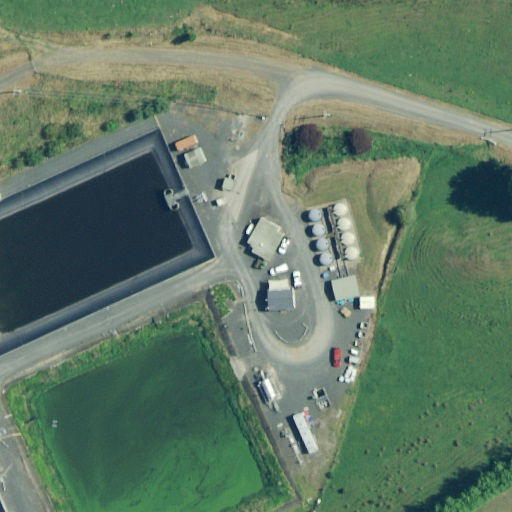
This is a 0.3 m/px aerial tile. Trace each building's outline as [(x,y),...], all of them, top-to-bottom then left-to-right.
[(175,143),(178,150),(199,141),(196,133),(175,143)] [(184,155),(191,170),(208,162),(202,146),(184,155)] [(337,216),(338,216),(339,217),(340,217),(342,217),(343,217),(344,217),(345,216),(346,215),(347,214),(348,213),(349,212),(349,211),(349,209),(349,208),(348,207),(348,206),(347,205),(346,204),(345,203),(344,203),(342,202),(341,202),(340,202),(338,203),(337,203),(336,204),(335,205),(335,206),(334,208),(334,209),(334,210),(334,211),(334,213),(335,214),(336,215),(337,216)] [(311,223),(312,224),(313,224),(315,224),(316,224),(317,224),(318,224),(320,223),(321,222),(321,221),(322,220),(323,219),(323,218),(323,216),(323,215),(322,214),(322,213),(321,212),(320,211),(319,210),(318,210),(316,209),(315,209),(314,210),(313,210),(311,211),(310,211),(309,212),(309,213),(308,215),(308,216),(308,217),(308,219),(308,220),(309,221),(310,222),(311,223)] [(340,231),(342,231),(343,232),(344,232),(345,232),(347,232),(348,232),(349,231),(350,230),(351,229),(352,228),(352,227),(353,226),(353,224),(352,223),(352,222),(351,220),(351,219),(350,219),(348,218),(347,217),(346,217),(345,217),(343,217),(342,218),(341,218),(340,219),(339,220),(338,221),(338,222),(338,224),(337,225),(338,226),(338,227),(339,229),(339,230),(340,231)] [(289,232),(265,218),(251,243),(257,247),(254,252),(271,262),(289,232)] [(314,238),(315,238),(317,239),(318,239),(319,239),(321,239),(322,239),(323,238),(324,237),(325,236),(326,235),(326,234),(326,233),(326,231),(326,230),(326,229),(325,228),(324,227),(323,226),(322,225),(321,224),(320,224),(318,224),(317,224),(316,225),(315,225),(314,226),(313,227),(312,228),(312,229),(311,231),(311,232),(311,233),(312,235),(313,236),(313,237),(314,238)] [(345,245),(346,246),(347,247),(349,247),(350,247),(351,247),(353,246),(354,246),(355,245),(356,244),(356,243),(357,242),(357,240),(357,239),(357,238),(357,236),(356,235),(355,234),(354,233),(353,233),(352,232),(351,232),(349,232),(348,232),(347,232),(346,233),(344,234),(344,235),(343,236),(342,237),(342,238),(342,240),(342,241),(343,242),(343,243),(344,244),(345,245)] [(319,252),(320,253),(322,253),(323,254),(324,254),(325,254),(327,253),(328,253),(329,252),(330,251),(330,250),(331,248),(331,247),(331,246),(331,244),(331,243),(330,242),(329,241),(328,240),(327,239),(326,239),(325,239),(323,239),(322,239),(321,239),(320,240),(319,241),(318,242),(317,243),(317,244),(316,245),(316,247),(316,248),(317,249),(317,250),(318,251),(319,252)] [(349,260),(351,261),(352,261),(353,262),(354,262),(356,261),(357,261),(358,260),(359,260),(360,259),(361,258),(361,256),(362,255),(362,254),(361,252),(361,251),(360,250),(360,249),(359,248),(357,247),(356,247),(355,247),(354,247),(352,247),(351,247),(350,248),(349,249),(348,250),(347,251),(347,252),(347,253),(347,254),(347,256),(347,257),(348,258),(349,259),(349,260)] [(323,267),(324,268),(325,268),(327,269),(328,269),(329,268),(331,268),(332,267),(333,267),(334,266),(334,264),(335,263),(335,262),(335,261),(335,259),(335,258),(334,257),(333,256),(332,255),(331,254),(330,254),(329,254),(327,253),(326,254),(325,254),(324,255),(323,256),(322,256),(321,258),(320,259),(320,260),(320,261),(320,263),(321,264),(321,265),(322,266),(323,267)] [(360,296),(356,277),(335,282),(339,301),(360,296)] [(292,290),(291,281),(272,281),(272,311),(297,311),(296,290),(292,290)] [(376,309),(376,298),(363,297),(363,309),(376,309)]
